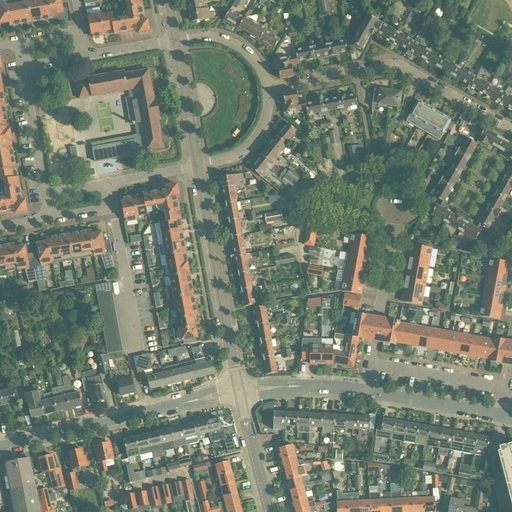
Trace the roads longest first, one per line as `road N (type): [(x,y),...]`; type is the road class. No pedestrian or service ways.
road 1 (residential): [(268,87),(393,64),(511,129)]
road 2 (residential): [(0,448),(239,391)]
road 3 (residential): [(197,166),(239,391)]
road 4 (residential): [(135,348),(111,208)]
road 5 (residential): [(501,416),(367,390)]
road 6 (residential): [(45,195),(24,67)]
road 7 (residential): [(367,390),(239,391)]
road 8 (residential): [(175,40),(197,166)]
road 9 (residential): [(268,511),(239,391)]
road 10 (residential): [(197,166),(254,140),(268,87)]
